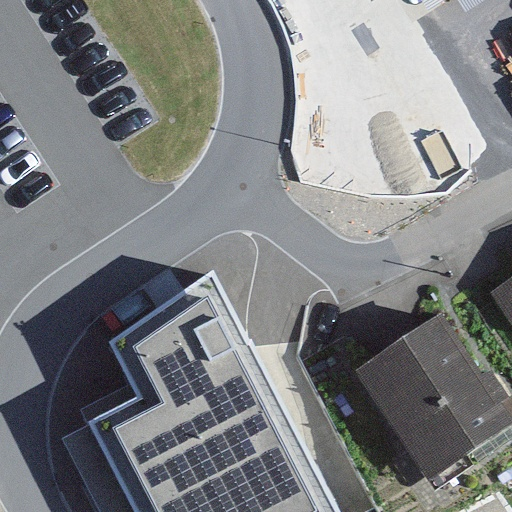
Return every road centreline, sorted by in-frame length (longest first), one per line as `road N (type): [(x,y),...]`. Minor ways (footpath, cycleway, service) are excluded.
road 1 (residential): [(239,180),(78,301),(32,359),(19,421),(45,511)]
road 2 (residential): [(511,192),(366,264),(326,260),(239,180)]
road 3 (unknown): [(183,227),(72,169),(0,82)]
road 4 (residential): [(229,0),(262,79),(239,180)]
